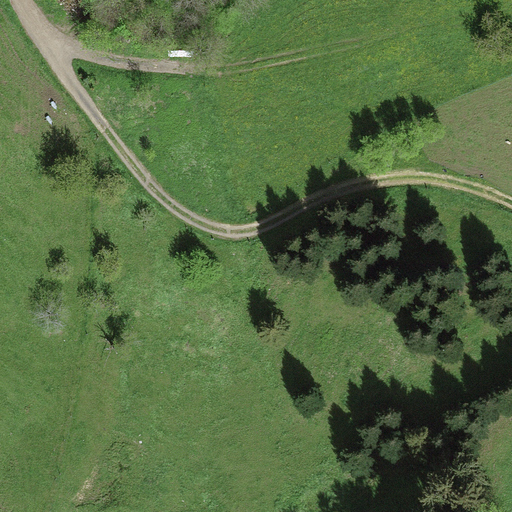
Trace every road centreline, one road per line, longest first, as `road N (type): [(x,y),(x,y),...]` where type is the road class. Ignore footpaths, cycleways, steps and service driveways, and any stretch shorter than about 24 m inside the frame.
road 1 (track): [(511,201),(450,180),(394,177),(259,227),(218,230),(149,183),(41,34)]
road 2 (track): [(461,11),(345,48),(196,69),(101,54),(41,34)]
